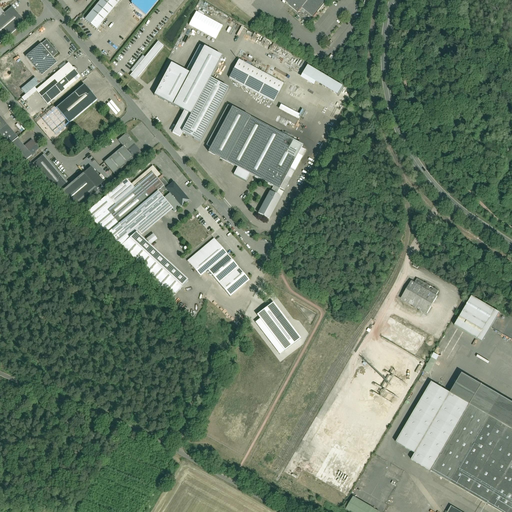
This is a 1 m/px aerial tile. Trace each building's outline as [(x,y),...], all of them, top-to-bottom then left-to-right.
[(100,0),(84,21),(97,30),(120,0),(100,0)] [(134,0),(131,4),(146,17),(159,0),(134,0)] [(283,0),(300,14),(304,9),(315,18),(329,0),(283,0)] [(13,9),(0,20),(0,43),(24,22),(13,9)] [(217,39),(224,26),(196,11),(189,25),(217,39)] [(157,40),(132,72),(134,73),(131,76),(137,80),(164,46),(157,40)] [(24,54),(37,70),(53,58),(51,55),(55,52),(51,47),(46,50),(40,42),(24,54)] [(227,89),(210,80),(223,56),(198,44),(185,70),(171,63),(154,95),(184,111),(172,134),(179,137),(182,132),(200,141),(227,89)] [(282,85),(239,61),(230,78),(252,90),(273,102),(282,85)] [(36,90),(48,104),(80,77),(69,63),(36,90)] [(319,83),(342,95),(347,85),(310,67),(304,79),(318,86),(319,83)] [(43,120),(56,135),(97,100),(84,85),(43,120)] [(282,105),(280,110),(300,119),(302,114),(282,105)] [(257,212),(269,218),(284,190),(280,188),(304,143),(235,107),(211,152),(237,166),(233,174),(246,181),(250,173),(272,185),(257,212)] [(25,146),(0,116),(0,141),(6,149),(11,145),(26,163),(41,150),(32,140),(25,146)] [(104,163),(114,175),(140,154),(126,135),(118,141),(124,148),(104,163)] [(44,154),(35,161),(71,205),(102,180),(90,165),(68,183),(44,154)] [(169,185),(160,174),(153,166),(131,184),(127,179),(86,212),(120,253),(139,238),(173,210),(175,213),(191,201),(174,180),(169,185)] [(173,300),(188,283),(139,238),(120,253),(173,300)] [(214,238),(187,260),(201,276),(208,271),(230,297),(250,280),(214,238)] [(411,281),(398,304),(423,320),(437,297),(436,296),(439,292),(417,279),(414,283),(411,281)] [(470,297),(454,325),(480,340),(496,312),(470,297)] [(285,352),(301,339),(273,303),(257,315),(260,319),(285,352)] [(380,335),(415,355),(425,338),(409,329),(411,325),(405,322),(403,325),(390,317),(380,335)] [(280,355),(285,352),(260,319),(255,323),(280,355)] [(439,357),(434,354),(424,372),(429,374),(439,357)] [(431,382),(408,421),(396,441),(414,452),(410,458),(502,511),(511,511),(511,404),(459,374),(448,392),(431,382)] [(347,511),(348,511),(376,511),(353,499),(347,511)]
